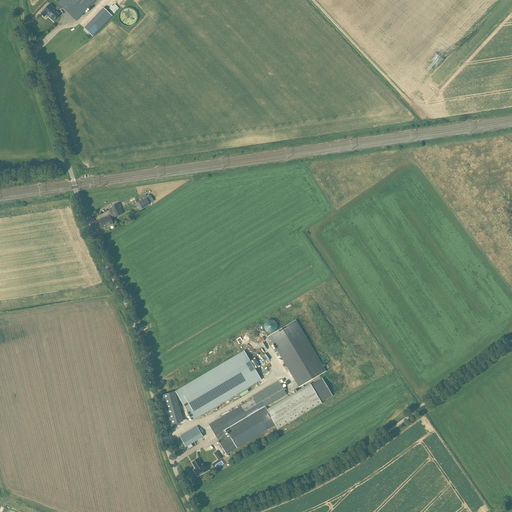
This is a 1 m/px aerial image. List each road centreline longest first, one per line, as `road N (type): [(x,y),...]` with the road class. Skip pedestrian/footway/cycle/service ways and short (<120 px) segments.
road 1 (unclassified): [(194,511),(164,450),(141,346),(69,164)]
road 2 (unclassified): [(69,164),(26,17)]
